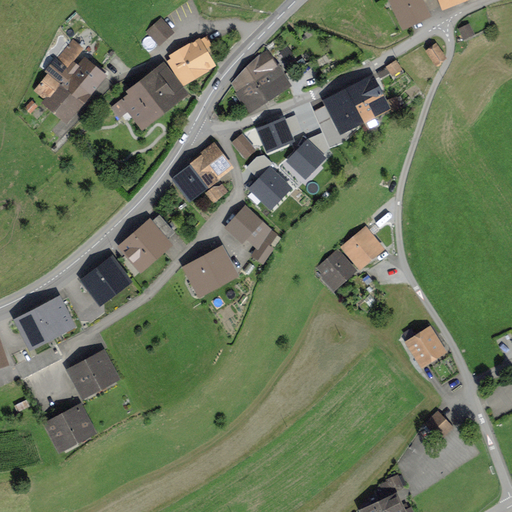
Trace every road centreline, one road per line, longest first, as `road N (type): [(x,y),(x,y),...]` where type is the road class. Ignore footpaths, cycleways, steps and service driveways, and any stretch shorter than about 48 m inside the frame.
road 1 (residential): [(442,22),(449,54),(401,183),(399,240),(412,281),(457,355),(511,502)]
road 2 (residential): [(191,129),(222,128),(316,93),(442,22)]
road 3 (primary): [(191,129),(149,190),(99,241),(0,307)]
road 4 (primary): [(296,0),(223,75),(191,129)]
